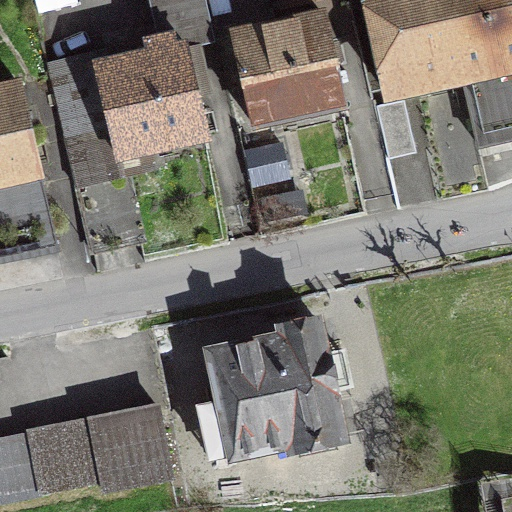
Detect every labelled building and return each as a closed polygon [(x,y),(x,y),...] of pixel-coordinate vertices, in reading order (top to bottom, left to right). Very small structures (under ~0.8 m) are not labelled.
[(165,0),(167,10),(181,16),(206,11),(203,0),(165,0)] [(365,0),(386,94),(463,77),(446,0),(365,0)] [(511,0),(446,0),(463,77),(511,66),(511,0)] [(342,104),(322,15),(233,35),(253,124),(342,104)] [(110,124),(117,155),(206,136),(186,46),(176,48),(173,32),(145,39),(148,54),(50,78),(64,135),(110,124)] [(511,66),(463,77),(478,147),(511,138),(511,66)] [(0,88),(0,261),(57,251),(19,84),(0,88)] [(376,106),(388,159),(415,152),(403,100),(376,106)] [(74,189),(88,248),(144,236),(130,176),(74,189)] [(198,406),(209,459),(289,443),(290,448),(342,438),(317,321),(282,328),(284,336),(210,352),(220,401),(198,406)] [(158,408),(28,433),(40,492),(100,480),(102,490),(171,476),(158,408)] [(0,503),(41,495),(40,492),(28,433),(0,438),(0,503)]
